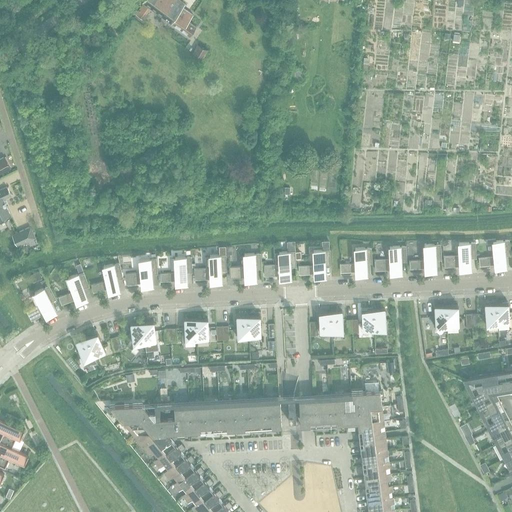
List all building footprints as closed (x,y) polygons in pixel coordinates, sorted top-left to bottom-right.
[(171,23),(189,36),(195,27),(188,21),(193,15),(184,8),(185,7),(184,6),(185,4),(178,0),(144,0),(142,2),(171,23)] [(208,50),(197,44),(192,53),(203,59),(208,50)] [(0,173),(11,167),(4,156),(0,158),(0,173)] [(11,195),(7,186),(0,189),(0,220),(11,215),(3,199),(11,195)] [(16,233),(20,244),(35,237),(30,226),(16,233)] [(509,239),(493,241),(494,256),(479,257),(480,265),(491,264),(491,262),(495,262),(495,269),(505,268),(504,256),(510,255),(509,239)] [(475,242),(459,242),(459,258),(455,258),(455,255),(444,255),(445,266),(456,266),(456,263),(460,263),(460,270),(470,270),(469,258),(476,258),(475,242)] [(441,260),(440,243),(424,244),(425,259),(410,260),(410,268),(421,267),(421,265),(425,265),(425,272),(435,272),(435,260),(441,260)] [(407,261),(406,245),(389,246),(390,261),(386,261),(386,258),(375,259),(375,270),(387,269),(386,267),(390,267),(391,274),(401,273),(400,262),(407,261)] [(372,263),(371,247),(355,248),(355,263),(340,264),(341,271),(352,271),(352,269),(356,268),(356,276),(366,275),(366,263),(372,263)] [(330,265),(330,249),(313,250),(314,265),(299,266),(299,274),(310,273),(310,271),(314,271),(315,278),(325,277),(324,266),(330,265)] [(296,267),(295,251),(279,252),(279,267),(275,267),(275,264),(264,265),(265,275),(276,275),(276,273),(280,272),(280,279),(290,279),(289,267),(296,267)] [(261,269),(260,252),(244,253),(245,268),(241,269),(241,266),(230,266),(230,277),(241,276),(241,274),(245,274),(245,281),(255,281),(255,269),(261,269)] [(227,271),(226,254),(209,255),(210,270),(206,270),(206,267),(195,268),(195,279),(207,278),(206,276),(210,276),(211,283),(221,282),(220,271),(227,271)] [(192,272),(191,256),(175,257),(175,272),(160,273),(161,280),(172,280),(172,278),(176,278),(176,285),(186,284),(186,273),(192,272)] [(157,274),(156,258),(139,259),(141,274),(137,275),(137,272),(126,273),(127,284),(138,282),(137,280),(141,280),(142,287),(152,286),(151,275),(157,274)] [(123,278),(119,262),(103,266),(106,280),(92,284),(93,291),(104,289),(104,287),(108,286),(109,293),(119,291),(116,279),(123,278)] [(89,287),(83,271),(68,277),(73,291),(59,296),(61,303),(72,299),(71,297),(75,296),(77,303),(87,300),(83,289),(89,287)] [(49,285),(34,292),(35,294),(31,296),(36,305),(26,310),(31,320),(41,315),(40,313),(44,311),(47,317),(56,312),(51,302),(56,299),(49,285)] [(508,302),(496,303),(497,324),(509,323),(508,302)] [(497,324),(496,303),(484,303),(486,325),(497,324)] [(458,304),(446,305),(447,326),(459,326),(458,304)] [(447,326),(446,305),(434,306),(435,327),(447,326)] [(385,308),(373,309),(374,330),(386,329),(385,308)] [(374,330),(373,309),(361,309),(362,331),(374,330)] [(342,310),(330,311),(331,332),(343,332),(342,310)] [(331,332),(330,311),(318,311),(319,333),(331,332)] [(260,314),(248,315),(249,336),(261,336),(260,314)] [(249,336),(248,315),(236,316),(237,337),(249,336)] [(208,317),(196,318),(197,339),(209,338),(208,317)] [(197,339),(196,318),(184,318),(185,340),(197,339)] [(153,320),(142,322),(145,343),(156,341),(153,320)] [(145,343),(142,322),(130,323),(133,344),(145,343)] [(97,332),(86,336),(94,356),(105,351),(97,332)] [(125,348),(122,335),(116,336),(120,350),(125,348)] [(94,356),(86,336),(75,341),(83,361),(94,356)] [(116,336),(110,338),(114,351),(120,350),(116,336)] [(448,354),(448,348),(435,350),(436,356),(448,354)] [(490,357),(489,351),(477,353),(478,359),(490,357)] [(65,360),(74,371),(79,367),(70,356),(65,360)] [(474,377),(465,379),(497,395),(502,394),(500,382),(506,381),(504,372),(474,377)] [(133,374),(125,375),(126,383),(135,381),(133,374)] [(497,395),(465,379),(469,387),(483,414),(492,409),(489,404),(499,399),(497,395)] [(115,404),(109,405),(120,419),(133,434),(166,432),(167,433),(166,433),(175,432),(281,426),(280,400),(281,399),(288,399),(289,414),(288,414),(288,420),(292,420),(292,425),(298,424),(297,414),(295,414),(294,399),(298,399),(300,425),(308,424),(315,424),(346,423),(353,422),(383,420),(378,381),(365,382),(365,390),(351,391),(351,392),(307,394),(287,395),(281,396),(154,403),(154,411),(149,411),(142,403),(115,404)] [(454,403),(449,405),(454,416),(460,413),(454,403)] [(492,409),(483,414),(490,428),(509,418),(505,409),(495,415),(492,409)] [(24,430),(0,418),(0,429),(3,431),(0,438),(0,442),(28,455),(12,447),(16,437),(20,439),(24,430)] [(511,423),(509,418),(490,428),(498,442),(507,438),(504,433),(511,428),(511,423)] [(383,420),(353,422),(357,422),(359,437),(359,440),(373,439),(380,438),(379,434),(379,431),(380,431),(379,427),(384,426),(383,420)] [(166,432),(133,434),(145,449),(150,455),(154,452),(156,453),(156,454),(158,457),(154,460),(154,461),(159,466),(164,463),(165,465),(168,468),(163,472),(164,472),(169,478),(173,475),(175,477),(177,480),(173,483),(173,484),(178,490),(183,487),(184,488),(187,492),(182,495),(183,496),(183,495),(188,501),(192,498),(194,500),(193,500),(196,503),(192,507),(196,511),(198,511),(202,510),(203,511),(230,511),(228,509),(232,505),(229,501),(224,504),(219,497),(223,493),(219,489),(215,492),(209,485),(213,482),(210,477),(206,481),(200,474),(204,470),(200,466),(196,469),(190,462),(194,459),(191,454),(186,457),(181,450),(185,447),(181,442),(177,446),(167,433),(166,432)] [(380,438),(373,439),(359,440),(361,452),(382,450),(382,444),(386,443),(386,438),(386,437),(380,438)] [(507,438),(498,442),(505,457),(511,453),(511,441),(509,443),(507,438)] [(28,455),(0,442),(0,465),(5,468),(10,457),(24,464),(28,455)] [(387,450),(387,449),(361,453),(362,465),(389,461),(384,462),(383,456),(388,455),(387,450)] [(389,462),(389,461),(362,465),(364,477),(390,473),(385,473),(385,468),(389,467),(389,462)] [(390,473),(364,477),(365,489),(392,485),(387,485),(386,480),(391,479),(390,473)] [(392,485),(365,489),(367,500),(393,497),(388,497),(388,492),(392,491),(392,485)] [(503,492),(498,494),(500,500),(506,498),(503,492)] [(393,497),(367,500),(368,511),(370,511),(395,509),(390,509),(389,504),(394,503),(393,497)]
